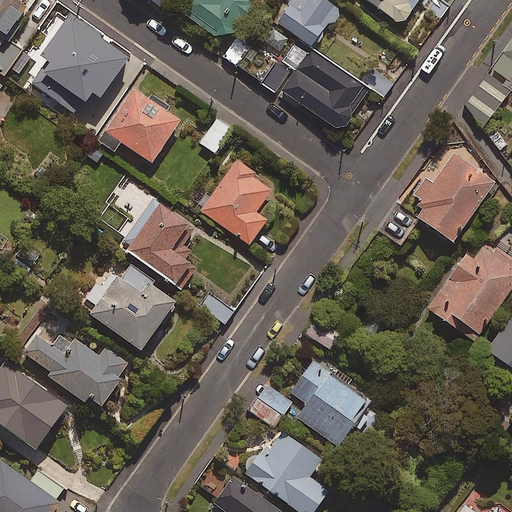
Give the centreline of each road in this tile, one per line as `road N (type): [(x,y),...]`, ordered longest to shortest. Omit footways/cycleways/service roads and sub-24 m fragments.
road 1 (residential): [(132,511),(360,185)]
road 2 (residential): [(98,0),(360,185)]
road 3 (residential): [(360,185),(493,0)]
